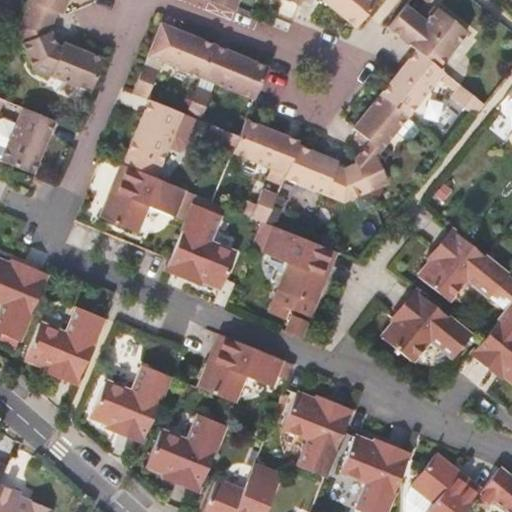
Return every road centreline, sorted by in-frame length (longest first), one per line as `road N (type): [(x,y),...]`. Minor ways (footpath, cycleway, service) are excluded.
road 1 (residential): [(324,361),(46,244),(128,21),(124,0)]
road 2 (residential): [(287,51),(274,90),(328,109),(346,55),(291,35)]
road 3 (residential): [(511,449),(438,422),(324,361)]
road 4 (residential): [(324,361),(375,264),(413,218)]
road 5 (residential): [(127,511),(0,400)]
road 6 (residential): [(154,0),(287,51)]
